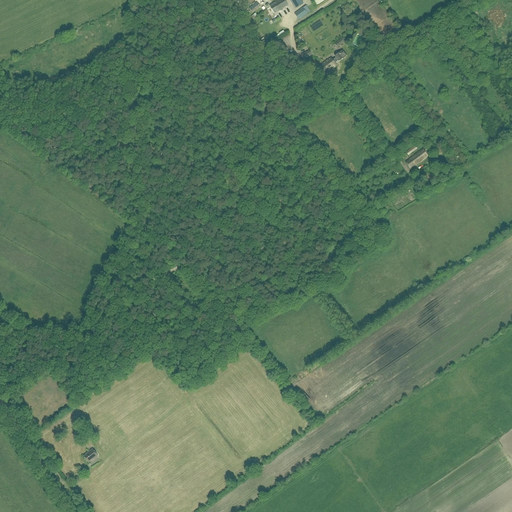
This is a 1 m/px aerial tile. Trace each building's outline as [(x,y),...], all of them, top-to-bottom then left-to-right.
[(284,0),(280,0),(276,3),(275,2),(269,6),(274,14),(288,5),(284,0)] [(290,0),(295,8),(302,4),(304,3),(303,0),(301,1),(300,0),(290,0)] [(260,7),(259,5),(257,2),(249,8),(253,13),(260,7)] [(376,6),(367,12),(370,18),(380,12),(376,6)] [(307,14),(304,9),(303,8),(295,14),(299,20),(307,14)] [(335,45),(338,48),(347,40),(343,37),(335,45)] [(336,58),(332,60),(331,59),(320,66),(325,73),(336,65),(335,64),(338,61),(339,62),(347,56),(343,50),(335,57),(336,58)] [(310,51),(301,55),(303,59),(311,55),(310,51)] [(408,156),(417,149),(415,146),(406,153),(408,156)] [(410,169),(428,156),(423,149),(405,163),(410,169)] [(431,185),(442,178),(438,174),(428,180),(431,185)] [(87,455),(84,457),(88,463),(93,459),(94,459),(98,456),(93,449),(86,454),(87,455)]
